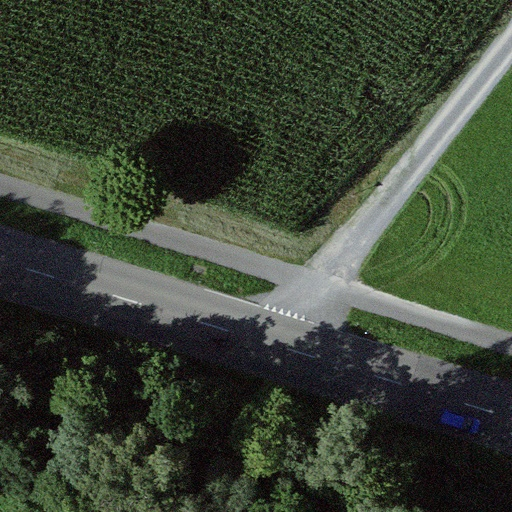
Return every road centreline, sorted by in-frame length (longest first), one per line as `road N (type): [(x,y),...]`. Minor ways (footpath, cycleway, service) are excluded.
road 1 (secondary): [(511,420),(0,264)]
road 2 (track): [(276,348),(511,60)]
